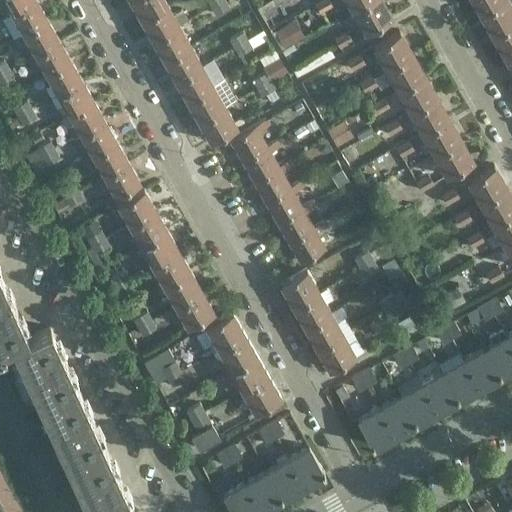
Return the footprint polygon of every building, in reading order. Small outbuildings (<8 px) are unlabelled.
[(3,0),(11,12),(32,0),(3,0)] [(32,0),(11,12),(22,32),(48,18),(37,0),(32,0)] [(129,0),(141,19),(168,3),(166,0),(129,0)] [(215,15),(229,7),(225,0),(221,0),(210,6),(215,15)] [(320,12),(332,5),(329,0),(319,0),(315,3),(320,12)] [(346,0),(353,10),(370,0),(346,0)] [(370,0),(353,10),(365,32),(392,17),(382,0),(370,0)] [(475,0),(483,12),(504,0),(475,0)] [(504,0),(483,12),(495,34),(511,24),(511,1),(511,0),(504,0)] [(141,19),(152,39),(180,24),(168,3),(141,19)] [(22,32),(34,53),(59,38),(48,18),(22,32)] [(295,18),(275,29),(285,47),(304,36),(295,18)] [(152,39),(164,59),(191,44),(180,24),(152,39)] [(511,24),(495,34),(507,56),(511,52),(511,24)] [(340,47),(352,40),(347,30),(334,37),(340,47)] [(413,52),(400,30),(373,45),(385,67),(413,52)] [(229,38),(234,47),(247,39),(243,31),(229,38)] [(34,53),(46,73),(49,71),(71,59),(59,38),(34,53)] [(239,55),(252,47),(247,39),(234,47),(239,55)] [(164,59),(175,80),(203,64),(191,44),(164,59)] [(425,74),(413,52),(385,67),(398,89),(425,74)] [(365,62),(359,53),(347,60),(352,69),(365,62)] [(55,81),(46,86),(52,96),(87,76),(76,56),(49,71),(55,81)] [(263,66),(265,70),(270,79),(287,70),(279,57),(263,66)] [(0,62),(0,72),(9,68),(5,60),(0,62)] [(175,80),(187,100),(214,84),(203,64),(175,80)] [(14,76),(9,68),(0,72),(0,82),(0,84),(14,76)] [(252,78),(257,86),(270,79),(265,70),(252,78)] [(437,95),(425,74),(398,89),(410,110),(437,95)] [(372,75),(360,82),(365,92),(377,84),(372,75)] [(58,107),(67,102),(72,111),(99,96),(87,76),(52,96),(58,107)] [(270,79),(257,86),(261,95),(275,87),(270,79)] [(187,100),(198,121),(226,105),(214,84),(187,100)] [(449,117),(437,95),(410,110),(422,132),(449,117)] [(377,113),(389,106),(384,96),(371,103),(377,113)] [(69,114),(80,134),(105,120),(94,99),(69,114)] [(14,108),(19,116),(32,108),(28,100),(14,108)] [(210,141),(238,126),(226,105),(198,121),(210,141)] [(24,124),(37,116),(32,108),(19,116),(24,124)] [(389,134),(401,127),(396,117),(384,125),(389,134)] [(461,138),(449,117),(422,132),(434,153),(461,138)] [(270,125),(267,118),(229,139),(241,160),(267,145),(258,131),(270,125)] [(313,118),(305,123),(310,131),(318,126),(313,118)] [(345,119),(327,129),(336,145),(354,135),(345,119)] [(80,134),(92,154),(117,140),(105,120),(80,134)] [(326,137),(315,143),(319,150),(326,153),(333,149),(326,137)] [(461,138),(434,153),(447,176),(474,160),(461,138)] [(267,145),(241,160),(253,180),(290,159),(289,158),(278,165),(271,151),(281,145),(278,139),(267,145)] [(396,146),(401,156),(414,149),(409,139),(396,146)] [(36,148),(41,156),(55,148),(50,140),(36,148)] [(92,154),(103,175),(128,160),(117,140),(92,154)] [(59,156),(55,148),(41,156),(46,164),(59,156)] [(290,159),(253,180),(265,201),(290,186),(282,171),(293,165),(290,159)] [(115,196),(140,181),(128,160),(103,175),(115,196)] [(467,179),(480,201),(507,186),(494,164),(467,179)] [(333,173),(331,174),(337,186),(348,179),(342,168),(333,173)] [(416,181),(421,190),(433,183),(428,174),(416,181)] [(290,186),(265,201),(276,221),(312,200),(301,205),(294,192),(305,185),(301,180),(290,186)] [(60,189),(65,197),(78,189),(73,181),(60,189)] [(511,211),(511,195),(507,186),(480,201),(492,223),(511,211)] [(117,203),(129,224),(156,208),(144,187),(117,203)] [(442,194),(447,203),(459,196),(454,187),(442,194)] [(83,197),(78,189),(65,197),(69,205),(83,197)] [(312,200),(276,221),(288,241),(324,220),(324,219),(313,226),(305,211),(315,206),(312,200)] [(129,224),(140,244),(168,229),(156,208),(129,224)] [(466,209),(454,216),(459,226),(472,218),(466,209)] [(511,240),(511,211),(492,223),(504,245),(511,240)] [(95,218),(81,226),(87,237),(89,235),(101,229),(95,218)] [(324,220),(288,241),(300,262),(326,247),(317,232),(327,226),(324,220)] [(92,246),(105,237),(101,229),(89,235),(87,237),(92,246)] [(140,244),(152,265),(179,249),(168,229),(140,244)] [(471,247),(484,240),(478,230),(466,237),(471,247)] [(110,246),(105,237),(92,246),(96,254),(110,246)] [(152,265),(163,285),(191,269),(179,249),(152,265)] [(373,259),(368,250),(354,257),(360,267),(373,259)] [(373,259),(360,267),(365,276),(378,268),(373,259)] [(486,272),(491,282),(503,274),(498,265),(486,272)] [(280,283),(292,305),(319,290),(307,268),(280,283)] [(163,285),(175,305),(203,290),(191,269),(163,285)] [(110,277),(115,286),(129,278),(124,270),(110,277)] [(0,348),(11,344),(28,337),(0,275),(0,348)] [(119,294),(134,287),(129,278),(115,286),(119,294)] [(443,313),(465,300),(457,287),(435,299),(443,313)] [(175,305),(179,313),(187,326),(215,311),(203,290),(175,305)] [(292,305),(304,326),(331,311),(319,290),(292,305)] [(379,300),(384,310),(397,302),(397,301),(392,292),(379,300)] [(397,302),(384,310),(389,319),(410,308),(416,318),(425,313),(413,292),(397,301),(397,302)] [(496,295),(487,300),(494,313),(504,308),(496,295)] [(487,300),(478,305),(485,318),(494,313),(487,300)] [(133,318),(137,326),(151,319),(147,310),(133,318)] [(205,325),(214,341),(208,344),(212,351),(245,332),(232,310),(205,325)] [(337,321),(331,311),(304,326),(316,348),(350,329),(344,318),(337,321)] [(411,313),(396,321),(403,332),(417,324),(411,313)] [(151,319),(137,326),(142,335),(156,327),(151,319)] [(454,319),(444,324),(452,337),(461,332),(454,319)] [(452,337),(444,324),(435,329),(442,343),(452,337)] [(11,344),(88,511),(125,511),(133,508),(50,327),(28,337),(11,344)] [(356,338),(350,329),(316,348),(329,370),(356,355),(350,343),(356,338)] [(485,346),(500,373),(511,366),(511,344),(506,334),(503,329),(491,335),(494,341),(485,346)] [(222,356),(230,369),(257,354),(245,332),(212,351),(217,359),(222,356)] [(402,348),(409,362),(418,356),(411,343),(402,348)] [(461,352),(464,358),(479,385),(500,373),(485,346),(475,351),(472,346),(461,352)] [(409,362),(402,348),(392,354),(400,367),(409,362)] [(230,369),(242,390),(269,375),(257,354),(230,369)] [(443,369),(458,396),(479,385),(464,358),(443,369)] [(161,367),(166,376),(180,369),(175,360),(161,367)] [(369,367),(360,372),(366,384),(375,379),(369,367)] [(186,378),(180,369),(166,376),(171,385),(186,378)] [(421,381),(437,408),(458,396),(443,369),(421,381)] [(366,384),(360,372),(351,377),(357,389),(366,384)] [(269,375),(242,390),(254,412),(282,397),(269,375)] [(400,393),(415,420),(437,408),(421,381),(400,393)] [(343,384),(335,388),(341,400),(350,396),(343,384)] [(379,405),(394,432),(415,420),(400,393),(379,405)] [(186,410),(191,419),(204,412),(199,403),(186,410)] [(394,432),(379,405),(357,417),(372,444),(394,432)] [(196,429),(210,421),(204,412),(191,419),(196,429)] [(276,419),(268,424),(276,436),(283,431),(276,419)] [(191,436),(195,441),(199,449),(219,438),(212,424),(191,436)] [(267,442),(269,441),(276,436),(268,424),(259,429),(267,442)] [(234,443),(225,448),(232,460),(241,455),(234,443)] [(288,457),(303,485),(325,472),(309,445),(288,457)] [(232,460),(225,448),(216,453),(223,465),(232,460)] [(266,469),(281,497),(303,485),(288,457),(266,469)] [(245,481),(260,509),(281,497),(266,469),(245,481)] [(253,511),(260,509),(245,481),(223,494),(232,511),(253,511)]
